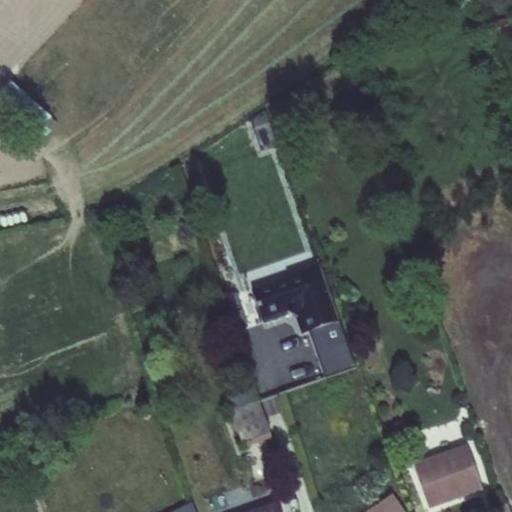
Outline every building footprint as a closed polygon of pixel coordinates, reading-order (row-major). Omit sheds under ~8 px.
[(58,125),(10,84),(0,96),(0,111),(40,145),(58,125)] [(267,112),(251,121),(254,129),(270,122),(267,112)] [(289,279),(252,291),(264,326),(290,317),(297,320),(302,336),(309,334),(326,381),(357,371),(318,265),(288,275),(289,279)] [(232,412),(257,403),(252,390),(227,399),(232,412)] [(232,412),(231,413),(243,450),(274,440),(260,402),(257,403),(232,412)] [(467,448),(414,466),(430,511),(484,493),(467,448)] [(405,511),(393,496),(369,511),(405,511)]
